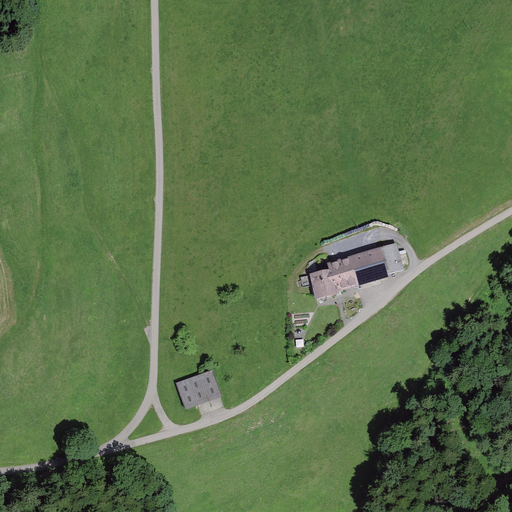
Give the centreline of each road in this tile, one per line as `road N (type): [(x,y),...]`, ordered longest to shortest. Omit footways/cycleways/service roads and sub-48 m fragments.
road 1 (unclassified): [(511,211),(478,226),(236,409),(174,429)]
road 2 (unclassified): [(154,0),(162,173),(153,397)]
